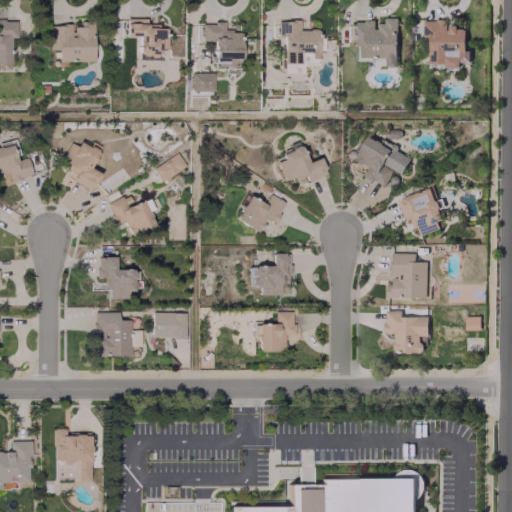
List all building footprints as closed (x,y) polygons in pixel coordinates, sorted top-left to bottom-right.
[(136,35),(137,56),(157,56),(157,48),(166,48),(165,27),(157,27),(157,24),(145,24),(145,17),(124,18),(124,35),(136,35)] [(0,63),(9,63),(9,37),(15,37),(15,20),(0,19),(0,63)] [(48,49),(56,50),(56,60),(92,61),(93,20),(79,19),(79,27),(70,27),(70,24),(49,24),(48,49)] [(395,19),(374,19),(374,21),(352,21),(352,45),(359,45),(359,57),(384,57),(384,66),(395,66),(395,19)] [(282,63),(317,63),(317,50),(322,50),(322,36),(317,36),(317,29),(298,29),(298,20),(273,20),(273,37),(282,37),(282,63)] [(427,64),(444,64),(444,68),(458,68),(458,62),(468,62),(468,50),(463,50),(463,27),(446,27),(446,20),(422,20),(422,36),(427,36),(427,64)] [(239,30),(223,30),(223,22),(199,23),(199,40),(212,40),(212,60),(240,60),(239,30)] [(211,91),(212,72),(189,72),(188,90),(211,91)] [(391,170),(400,174),(408,158),(394,151),(395,148),(366,134),(353,158),(367,165),(362,176),(383,186),(391,170)] [(90,188),(98,173),(87,167),(99,146),(90,141),(86,148),(70,139),(58,160),(72,168),(67,176),(90,188)] [(30,175),(25,155),(18,157),(14,141),(0,144),(0,173),(1,173),(3,182),(30,175)] [(324,174),(318,156),(304,161),(298,143),(279,149),(282,158),(275,161),(281,180),(294,176),(295,180),(304,177),(304,181),(324,174)] [(184,166),(176,152),(150,167),(158,181),(184,166)] [(396,198),(403,220),(411,217),(417,236),(441,228),(435,209),(443,206),(440,198),(433,201),(429,187),(396,198)] [(233,219),(256,231),(263,217),(272,222),(283,202),(268,193),(262,203),(246,194),(233,219)] [(257,294),(278,294),(278,274),(289,274),(289,263),(283,263),(283,252),(270,252),(270,265),(247,265),(247,286),(257,286),(257,294)] [(425,262),(414,261),(414,253),(390,253),(389,276),(391,276),(391,297),(425,298),(425,262)] [(103,297),(125,297),(125,290),(132,290),(132,268),(113,268),(113,256),(95,256),(95,277),(103,277),(103,297)] [(282,350),(282,334),(291,334),(291,310),(273,311),(273,323),(255,323),(256,351),(282,350)] [(426,316),(400,316),(400,310),(383,310),(383,330),(393,330),(393,352),(420,352),(420,336),(426,336),(426,316)] [(128,354),(128,345),(138,345),(138,329),(128,329),(128,319),(117,319),(116,311),(91,311),(92,336),(88,336),(89,355),(128,354)] [(183,312),(150,311),(149,336),(183,337),(183,312)] [(76,480),(89,480),(88,432),(63,432),(63,427),(51,427),(51,460),(75,460),(76,480)] [(28,481),(28,440),(8,440),(8,451),(0,450),(0,487),(15,488),(15,481),(28,481)] [(231,505),(231,511),(413,511),(414,479),(320,477),(320,478),(312,484),(289,484),(288,506),(231,505)]
